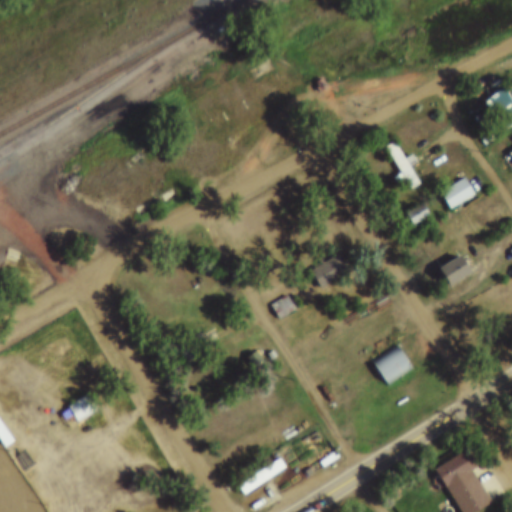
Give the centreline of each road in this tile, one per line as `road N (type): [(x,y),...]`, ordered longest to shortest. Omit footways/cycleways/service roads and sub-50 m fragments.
road 1 (residential): [(511,46),(87,275)]
road 2 (residential): [(511,452),(321,149)]
road 3 (residential): [(223,511),(87,275)]
road 4 (primary): [(511,377),(295,511)]
